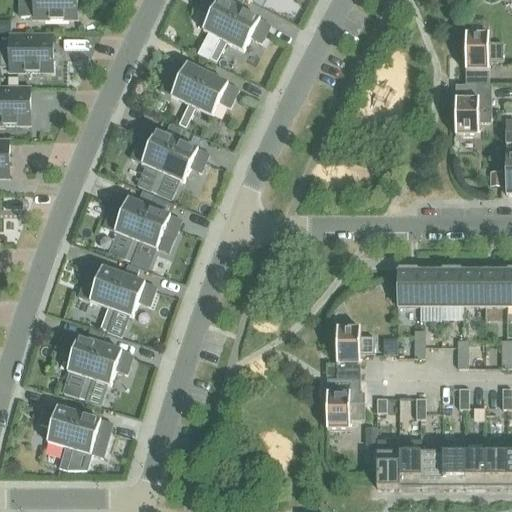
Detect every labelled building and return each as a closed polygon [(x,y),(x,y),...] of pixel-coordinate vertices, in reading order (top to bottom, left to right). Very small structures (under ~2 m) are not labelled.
[(34,0),(34,23),(78,23),(77,0),(34,0)] [(204,34),(220,43),(224,44),(241,12),(217,0),(207,0),(200,15),(211,20),(204,34)] [(246,2),(242,0),(226,0),(243,9),(246,2)] [(220,43),(215,52),(222,56),(228,46),(244,55),(251,42),(262,47),(272,29),(241,12),(224,44),(220,43)] [(12,23),(0,23),(0,36),(12,37),(12,23)] [(490,46),(490,37),(466,37),(466,88),(480,88),(490,88),(490,64),(504,64),(504,46),(490,46)] [(0,69),(10,69),(10,76),(54,76),(54,39),(10,39),(10,44),(0,44),(0,61),(0,69)] [(222,56),(215,52),(210,62),(217,66),(222,56)] [(161,95),(189,108),(193,110),(208,78),(177,62),(161,95)] [(189,108),(184,118),(192,122),(196,112),(213,120),(220,106),(231,112),(240,93),(208,78),(193,110),(189,108)] [(10,82),(10,92),(23,92),(23,82),(10,82)] [(456,88),(456,139),(480,139),(480,126),(491,126),(491,88),(490,88),(480,88),(466,88),(456,88)] [(0,91),(0,128),(31,128),(31,92),(0,91)] [(192,122),(184,118),(179,128),(187,132),(192,122)] [(146,129),(131,162),(142,167),(147,169),(138,189),(151,195),(155,185),(160,175),(164,177),(178,144),(182,134),(170,129),(167,137),(174,140),(173,142),(146,129)] [(0,181),(10,181),(10,144),(0,144),(0,181)] [(160,175),(155,185),(163,188),(159,199),(172,204),(181,184),(184,186),(190,172),(202,177),(210,158),(178,144),(164,177),(160,175)] [(501,176),(490,176),(490,191),(501,191),(501,176)] [(155,185),(151,195),(155,197),(159,199),(163,188),(155,185)] [(143,195),(139,206),(150,211),(155,200),(154,199),(143,195)] [(104,231),(133,243),(137,244),(150,211),(139,206),(118,198),(104,231)] [(133,243),(129,253),(136,256),(140,246),(158,253),(163,239),(175,243),(183,224),(150,211),(137,244),(133,243)] [(136,256),(129,253),(124,263),(132,266),(136,257),(136,256)] [(132,266),(131,268),(146,274),(150,263),(136,257),(132,266)] [(79,301),(108,311),(112,313),(124,279),(91,267),(79,301)] [(137,281),(139,274),(128,270),(125,276),(137,281)] [(419,310),(419,273),(418,273),(418,272),(416,272),(416,273),(402,273),(402,272),(399,272),(399,273),(397,273),(398,310),(419,310)] [(443,273),(441,273),(441,310),(463,310),(463,273),(461,273),(461,272),(459,272),(459,273),(445,273),(445,272),(443,272),(443,273)] [(441,273),(419,273),(419,310),(441,310),(441,273)] [(485,273),(463,273),(463,310),(485,310),(485,273)] [(507,273),(485,273),(485,310),(507,310),(507,273)] [(108,311),(104,322),(112,324),(116,314),(134,321),(139,306),(150,311),(157,291),(124,279),(112,313),(108,311)] [(112,324),(104,322),(101,332),(108,335),(112,324)] [(361,331),(337,331),(338,382),(361,382),(361,358),(375,359),(375,341),(361,340),(361,331)] [(90,382),(101,348),(104,338),(90,334),(87,343),(68,337),(61,357),(73,360),(68,375),(86,381),(90,382)] [(415,334),(415,348),(425,348),(425,334),(415,334)] [(511,343),(502,344),(502,358),(511,357),(511,343)] [(458,344),(458,358),(468,358),(468,344),(458,344)] [(86,381),(83,391),(90,394),(94,383),(112,389),(116,375),(128,379),(134,359),(101,348),(90,382),(86,381)] [(425,348),(415,348),(415,362),(425,362),(425,348)] [(511,357),(502,358),(502,372),(511,371),(511,357)] [(468,358),(458,358),(458,372),(468,372),(468,358)] [(90,394),(83,391),(79,402),(87,404),(90,394)] [(459,392),(459,402),(469,402),(469,392),(459,392)] [(511,392),(503,392),(503,402),(511,402),(511,392)] [(351,406),(351,396),(327,396),(328,433),(351,433),(351,424),(365,424),(365,406),(351,406)] [(377,416),(387,416),(387,402),(377,402),(377,416)] [(416,402),(416,412),(426,412),(426,402),(416,402)] [(469,402),(459,402),(459,413),(469,413),(469,402)] [(511,402),(503,402),(503,413),(511,412),(511,402)] [(46,407),(40,428),(52,431),(48,445),(66,451),(70,452),(80,417),(46,407)] [(426,412),(416,412),(416,423),(426,423),(426,412)] [(66,451),(63,461),(71,464),(68,474),(77,474),(83,456),(92,458),(103,462),(114,427),(80,417),(70,452),(66,451)] [(366,448),(377,448),(377,443),(377,433),(366,434),(366,448)] [(442,443),(442,455),(442,491),(464,491),(464,443),(442,443)] [(465,443),(464,443),(464,491),(486,491),(486,455),(465,455),(465,443)] [(486,443),(486,455),(486,491),(508,491),(508,455),(508,443),(486,443)] [(399,491),(399,455),(377,455),(377,491),(399,491)] [(421,455),(399,455),(399,491),(421,491),(421,455)] [(442,455),(421,455),(421,491),(442,491),(442,455)] [(63,461),(60,472),(64,473),(68,474),(71,464),(63,461)]
